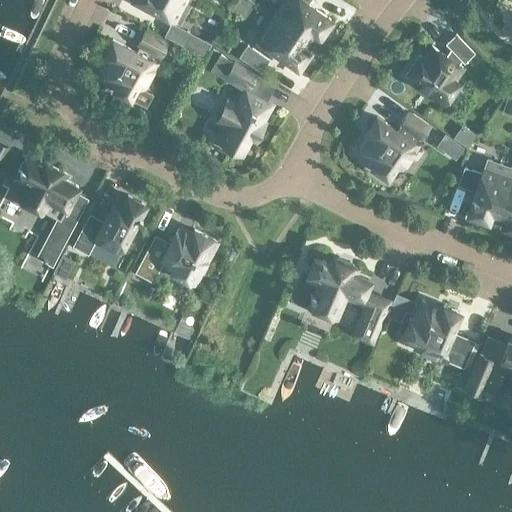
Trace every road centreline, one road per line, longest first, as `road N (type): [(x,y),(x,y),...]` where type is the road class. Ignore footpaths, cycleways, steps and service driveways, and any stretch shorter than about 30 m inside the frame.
road 1 (residential): [(294,176),(270,193),(211,192),(73,117),(59,64),(88,0)]
road 2 (residential): [(511,272),(386,226),(294,176)]
road 3 (residential): [(405,0),(354,63),(294,176)]
